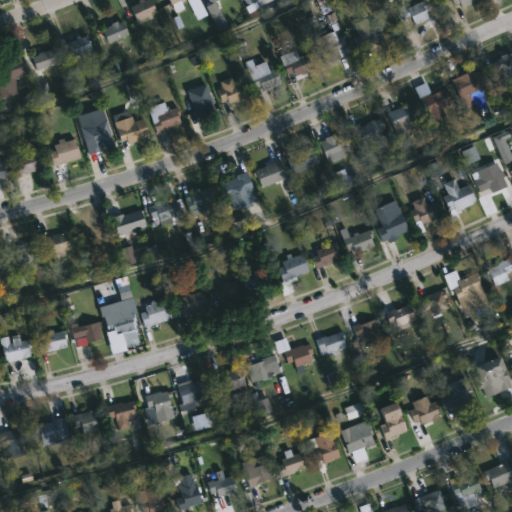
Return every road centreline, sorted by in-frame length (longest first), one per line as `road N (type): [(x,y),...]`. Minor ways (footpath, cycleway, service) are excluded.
road 1 (residential): [(511,23),(222,147),(0,216)]
road 2 (residential): [(511,223),(312,311),(0,398)]
road 3 (residential): [(511,423),(389,478),(286,511)]
